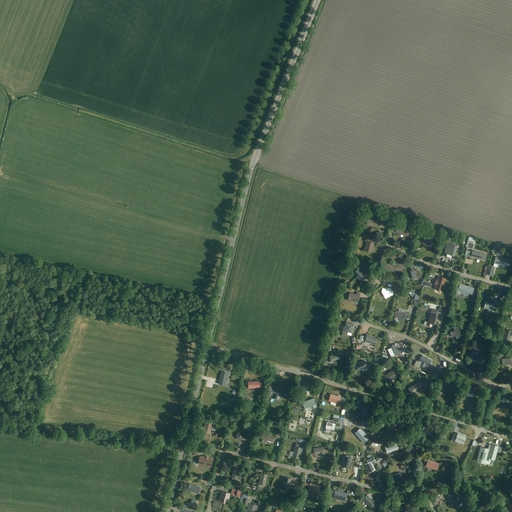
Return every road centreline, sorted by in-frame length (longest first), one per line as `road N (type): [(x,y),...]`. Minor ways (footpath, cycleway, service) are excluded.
road 1 (unclassified): [(206,347),(252,166),(317,0)]
road 2 (residential): [(511,288),(384,244),(365,310),(369,324),(411,338),(494,386)]
road 3 (residential): [(209,511),(223,451),(425,499)]
road 4 (residential): [(206,347),(421,409)]
road 5 (unclassified): [(166,511),(206,347)]
